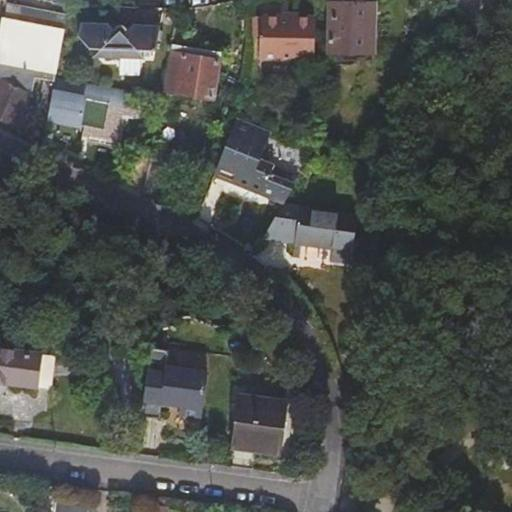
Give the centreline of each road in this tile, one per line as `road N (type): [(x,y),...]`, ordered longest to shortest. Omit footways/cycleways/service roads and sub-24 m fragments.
road 1 (residential): [(324,501),(326,367),(289,309),(171,228),(0,142)]
road 2 (residential): [(0,454),(324,501)]
road 3 (track): [(380,509),(511,418)]
